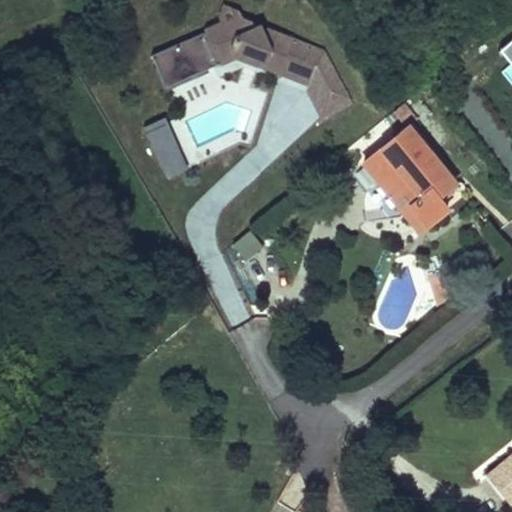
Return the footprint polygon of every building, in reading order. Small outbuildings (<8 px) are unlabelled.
[(234,51),(241,48),(246,50),(244,55),(253,58),(263,54),(267,64),(277,68),(278,63),(308,75),(320,46),(233,11),(230,20),(222,16),(204,24),(200,33),(210,55),(218,58),(234,51)] [(194,48),(210,55),(200,33),(194,48)] [(511,38),(493,54),(511,77),(511,38)] [(306,79),(308,75),(278,63),(277,68),(306,79)] [(166,116),(143,126),(167,178),(190,168),(166,116)] [(451,181),(405,122),(359,158),(389,196),(408,181),(415,190),(402,201),(421,225),(444,207),(434,195),(451,181)] [(511,443),(486,465),(511,495),(511,494),(511,443)]
